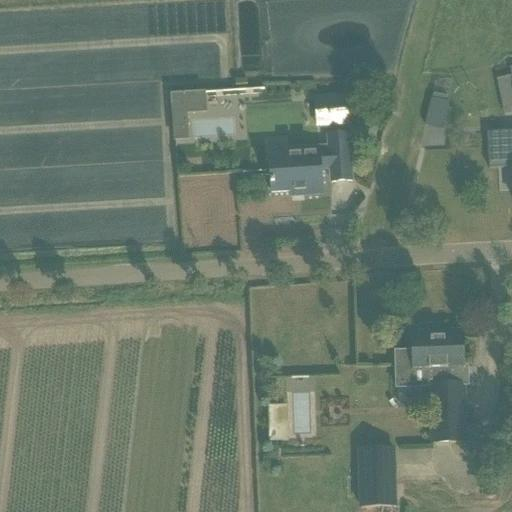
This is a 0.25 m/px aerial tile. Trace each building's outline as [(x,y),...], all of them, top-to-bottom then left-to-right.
[(326,100),(328,128),(348,126),(346,98),(326,100)] [(448,105),(431,101),(425,127),(441,131),(448,105)] [(174,142),(189,141),(188,121),(173,122),(174,142)] [(511,168),(511,132),(491,134),(492,169),(511,168)] [(269,159),(270,174),(272,194),(298,193),(298,198),(322,196),(320,171),(330,170),(331,184),(352,182),(348,137),(329,138),(330,154),(319,154),(318,151),(301,152),(302,157),(269,159)] [(469,386),(468,373),(463,373),(462,334),(444,334),(444,336),(413,337),(413,335),(412,335),(412,353),(395,353),(396,369),(396,389),(425,388),(430,388),(432,445),(468,444),(466,386),(469,386)] [(292,395),(310,394),(308,378),(291,380),(292,395)] [(267,406),(268,442),(290,441),(289,405),(267,406)] [(394,450),(359,451),(359,511),(397,510),(394,450)]
